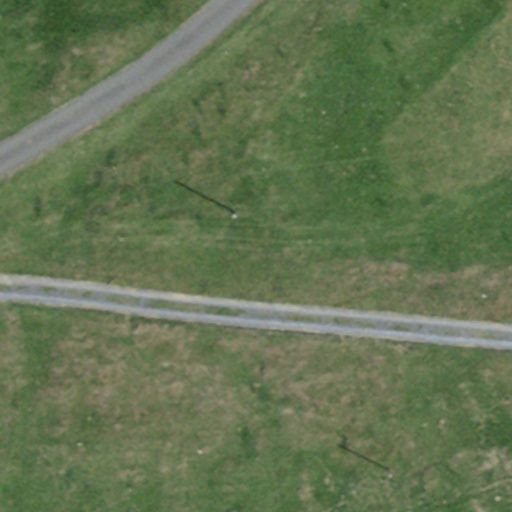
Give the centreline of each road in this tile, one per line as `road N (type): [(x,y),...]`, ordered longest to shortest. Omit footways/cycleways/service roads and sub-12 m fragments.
road 1 (track): [(0,287),(511,334)]
road 2 (unclassified): [(233,0),(192,38),(0,161)]
